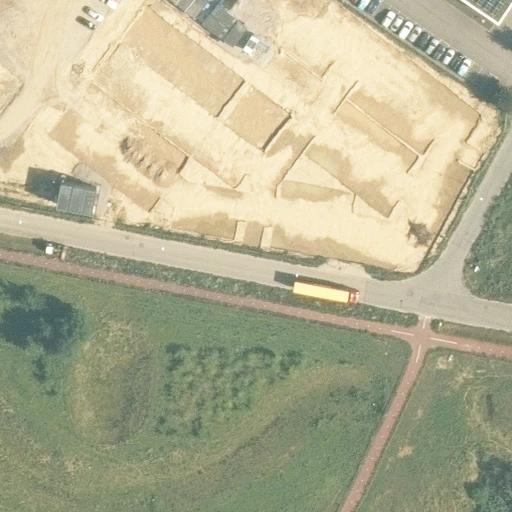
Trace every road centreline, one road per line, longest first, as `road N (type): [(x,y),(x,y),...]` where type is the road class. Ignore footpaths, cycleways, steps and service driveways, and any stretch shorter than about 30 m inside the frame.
road 1 (unclassified): [(0,222),(427,302)]
road 2 (unclassified): [(427,302),(511,148)]
